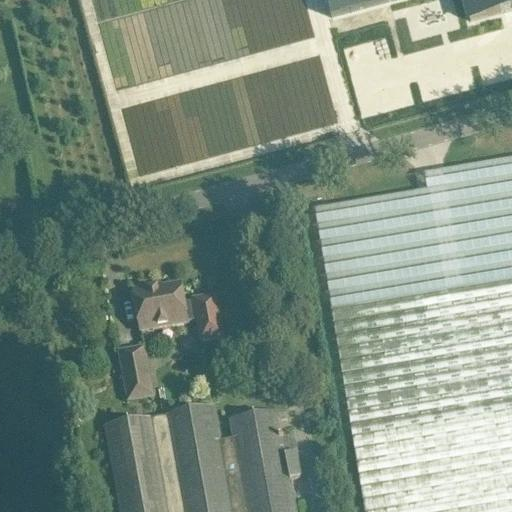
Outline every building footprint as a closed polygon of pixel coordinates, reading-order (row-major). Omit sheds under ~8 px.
[(511,0),(326,0),(332,19),(403,0),(464,0),(471,23),(511,12),(511,0)] [(333,312),(354,440),(365,511),(511,511),(511,164),(428,177),(426,178),(428,195),(316,212),(333,312)] [(185,305),(182,287),(162,290),(161,288),(134,293),(141,334),(197,323),(201,345),(223,341),(216,299),(185,305)] [(129,403),(154,399),(145,349),(120,354),(129,403)] [(220,443),(214,409),(105,429),(120,511),(296,511),(291,482),(301,480),(297,456),(298,455),(294,434),(282,436),(278,414),(231,422),(234,440),(220,443)]
